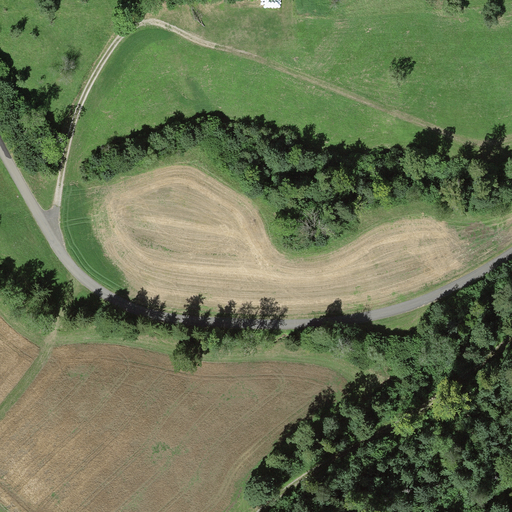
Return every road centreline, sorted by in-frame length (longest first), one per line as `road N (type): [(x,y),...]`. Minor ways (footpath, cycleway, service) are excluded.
road 1 (unclassified): [(511,256),(441,295),(343,321),(207,323),(154,315),(82,279),(0,150)]
road 2 (track): [(48,234),(70,123),(93,71),(128,26),(160,23),(257,57)]
road 3 (track): [(258,511),(511,339)]
road 4 (track): [(511,137),(479,145),(440,136),(257,57)]
